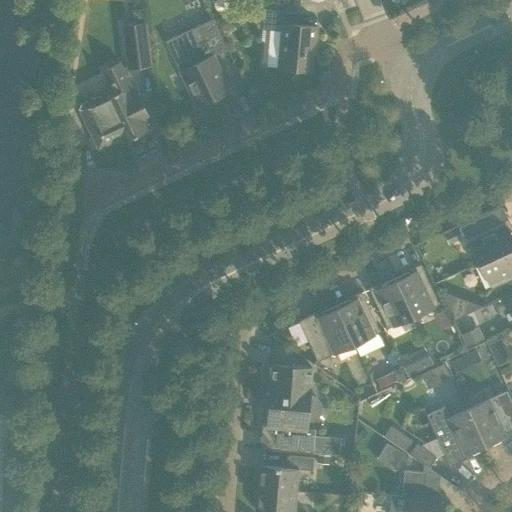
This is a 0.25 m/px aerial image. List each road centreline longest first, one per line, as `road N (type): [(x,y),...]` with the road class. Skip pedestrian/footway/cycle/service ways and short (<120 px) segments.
road 1 (tertiary): [(117,511),(132,379),(163,321),(211,283),(406,188),(423,144),(408,94),(417,64)]
road 2 (residential): [(229,511),(246,311),(511,189)]
road 3 (residential): [(96,199),(325,93),(345,53),(381,29)]
